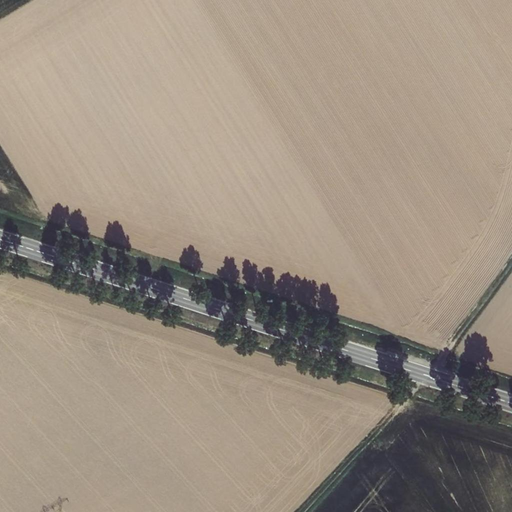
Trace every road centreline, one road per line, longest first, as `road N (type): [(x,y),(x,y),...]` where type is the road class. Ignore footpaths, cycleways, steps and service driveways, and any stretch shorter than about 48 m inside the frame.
road 1 (secondary): [(0,239),(511,403)]
road 2 (track): [(297,511),(425,375),(511,261)]
